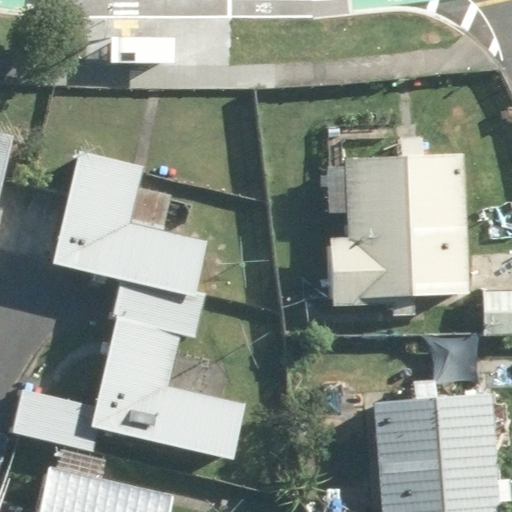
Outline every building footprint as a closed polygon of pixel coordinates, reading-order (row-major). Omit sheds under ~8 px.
[(320,306),(382,304),(382,318),(406,318),(406,303),(456,301),(451,158),(419,158),(418,137),(387,138),(388,159),(333,161),(335,244),(318,244),(320,306)] [(129,193),(134,171),(65,154),(37,266),(111,285),(180,302),(195,245),(157,235),(166,202),(129,193)] [(80,455),(86,433),(130,444),(220,467),(234,408),(158,389),(171,340),(186,344),(195,310),(179,306),(180,302),(111,285),(80,407),(15,391),(4,436),(80,455)] [(511,293),(473,293),(472,336),(511,337),(511,293)] [(497,511),(496,480),(489,480),(484,397),(362,403),(367,511),(497,511)] [(161,511),(164,502),(35,470),(24,511),(161,511)]
